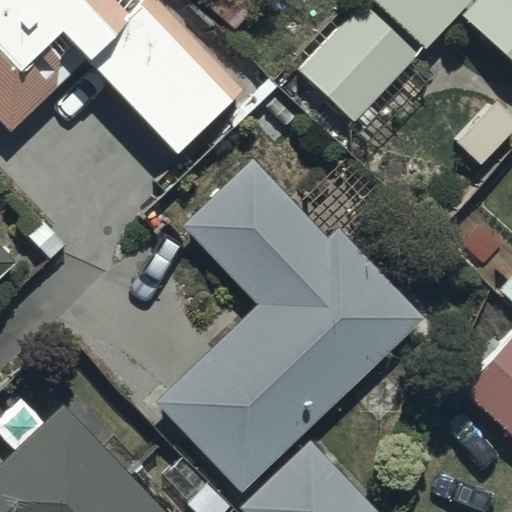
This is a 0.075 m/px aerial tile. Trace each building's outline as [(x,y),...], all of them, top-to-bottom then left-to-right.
[(0,0),(0,123),(11,135),(83,64),(173,156),(239,92),(149,0),(141,0),(138,4),(133,0),(0,0)] [(261,0),(195,0),(230,33),(261,0)] [(351,103),(411,40),(369,0),(349,0),(299,54),(351,103)] [(511,0),(454,0),(511,53),(511,0)] [(239,480),(418,305),(335,219),(325,229),(247,148),(179,215),(252,291),(151,389),(239,480)] [(0,276),(13,265),(0,251),(0,276)] [(511,274),(498,288),(511,302),(511,274)] [(511,327),(477,364),(482,369),(460,393),(511,440),(511,327)] [(169,511),(54,391),(0,443),(0,511),(169,511)] [(378,511),(308,441),(240,507),(244,511),(378,511)]
